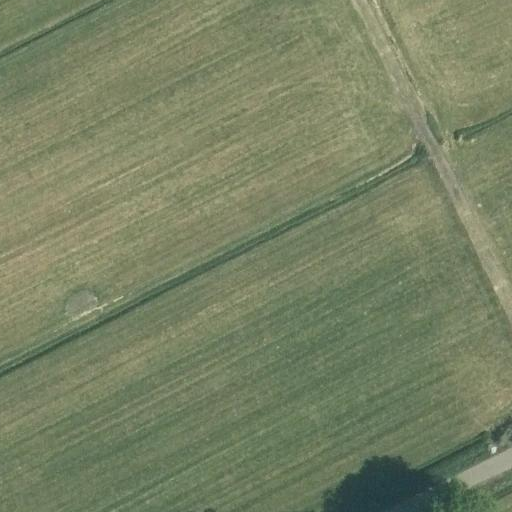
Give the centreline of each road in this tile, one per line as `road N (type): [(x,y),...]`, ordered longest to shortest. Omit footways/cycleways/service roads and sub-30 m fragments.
road 1 (track): [(364,0),(511,302)]
road 2 (track): [(401,511),(511,455)]
